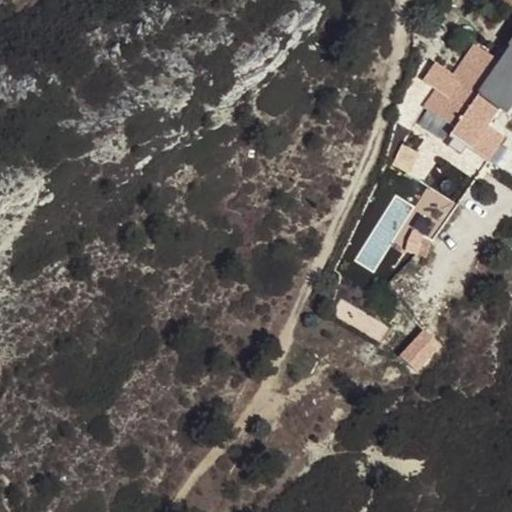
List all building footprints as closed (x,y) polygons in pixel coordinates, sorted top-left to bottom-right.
[(511,41),(511,44),(511,46),(485,85),(477,97),(454,129),(450,135),(454,137),(472,150),(500,109),(511,118),(511,117),(511,41)] [(425,77),(443,89),(452,76),(434,64),(425,77)] [(461,86),(477,97),(485,85),(469,75),(461,86)] [(454,129),(477,97),(461,86),(459,84),(437,116),(454,129)] [(337,87),(330,98),(339,103),(346,94),(337,87)] [(403,185),(411,173),(398,163),(390,175),(403,185)] [(380,272),(412,201),(390,192),(358,262),(380,272)] [(425,236),(412,232),(406,251),(418,255),(425,236)]
